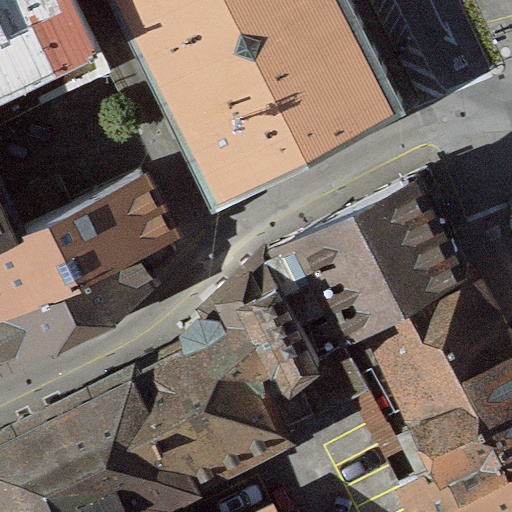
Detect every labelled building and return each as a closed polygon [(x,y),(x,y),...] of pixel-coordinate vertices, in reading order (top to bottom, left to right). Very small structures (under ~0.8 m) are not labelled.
[(0,0),(0,114),(1,114),(118,63),(100,29),(122,20),(113,0),(0,0)] [(139,0),(171,65),(298,0),(139,0)] [(298,0),(171,65),(232,195),(414,101),(360,0),(298,0)] [(1,114),(0,114),(0,240),(87,197),(69,159),(27,180),(1,114)] [(87,197),(0,240),(0,312),(199,223),(166,157),(87,197)] [(469,266),(425,176),(264,250),(315,352),(343,339),(359,328),(469,266)] [(0,312),(0,336),(8,354),(130,299),(209,243),(199,223),(0,312)] [(190,338),(126,365),(182,476),(365,383),(343,339),(315,352),(264,250),(186,318),(190,338)] [(509,347),(469,266),(359,328),(394,405),(412,396),(417,413),(466,391),(457,375),(509,347)] [(511,351),(509,347),(457,375),(466,391),(511,478),(511,351)] [(0,511),(192,511),(189,504),(173,511),(161,487),(182,476),(126,365),(0,428),(0,511)] [(511,478),(466,391),(417,413),(445,471),(409,494),(418,511),(503,511),(511,508),(511,478)] [(279,511),(275,503),(259,511),(279,511)]
